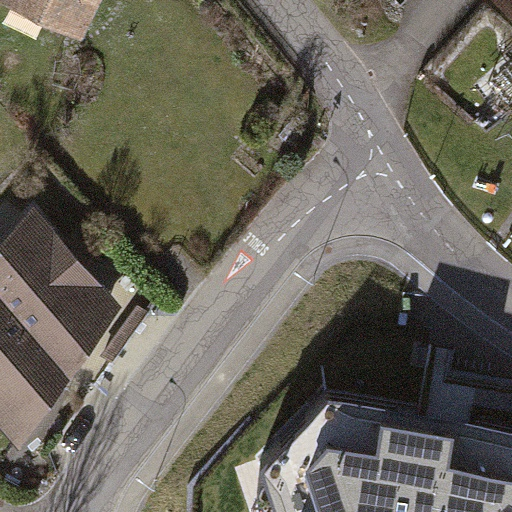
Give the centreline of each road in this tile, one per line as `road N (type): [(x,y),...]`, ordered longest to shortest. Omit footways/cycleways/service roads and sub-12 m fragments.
road 1 (residential): [(81,511),(156,388),(276,247),(383,158)]
road 2 (residential): [(383,158),(486,299),(511,311)]
road 3 (residential): [(277,0),(355,92),(383,158)]
